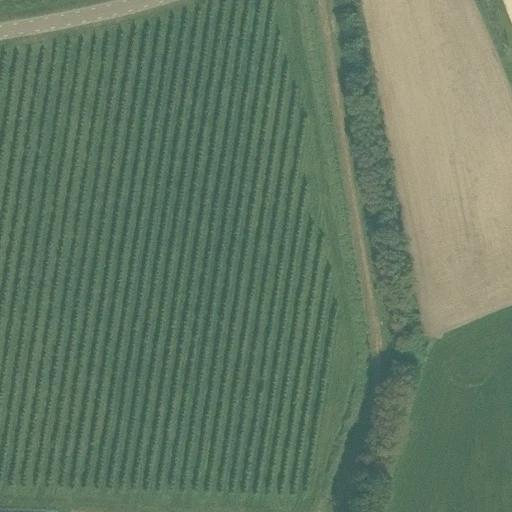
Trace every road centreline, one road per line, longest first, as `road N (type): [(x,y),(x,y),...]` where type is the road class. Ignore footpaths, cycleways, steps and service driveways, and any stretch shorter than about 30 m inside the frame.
road 1 (track): [(334,0),(393,348),(342,511)]
road 2 (unclassified): [(0,30),(153,0)]
